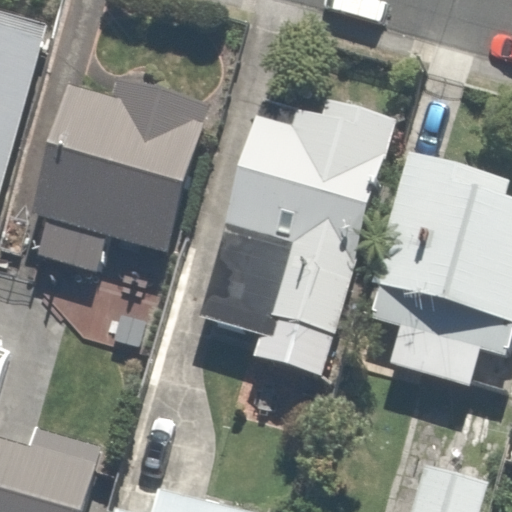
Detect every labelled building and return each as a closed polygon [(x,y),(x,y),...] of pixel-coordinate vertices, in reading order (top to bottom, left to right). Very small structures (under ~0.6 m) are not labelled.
[(0,241),(53,44),(0,29),(0,241)] [(119,97),(76,84),(34,227),(48,230),(38,263),(97,281),(109,242),(175,262),(220,109),(123,80),(119,97)] [(334,390),(407,126),(325,103),(316,132),(258,116),(199,327),(262,345),(255,368),(334,390)] [(511,400),(511,181),(413,159),(375,326),(395,331),(384,376),(511,405),(511,400)] [(183,414),(142,407),(130,484),(171,491),(183,414)] [(0,432),(0,511),(95,511),(110,466),(0,432)] [(488,511),(496,479),(432,465),(420,511),(488,511)] [(213,511),(119,489),(113,511),(213,511)]
